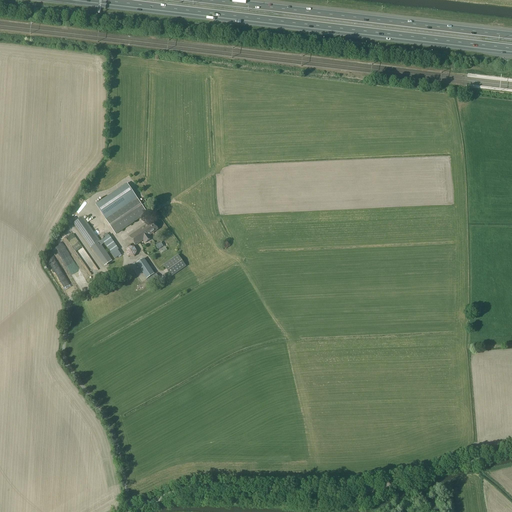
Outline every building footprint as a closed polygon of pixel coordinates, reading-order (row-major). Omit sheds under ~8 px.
[(96,204),(116,234),(147,213),(127,183),(96,204)] [(112,260),(101,245),(105,243),(115,258),(121,254),(118,250),(118,249),(109,235),(100,241),(83,216),(73,223),(90,248),(91,247),(104,266),(112,260)] [(148,224),(130,236),(136,245),(143,240),(145,243),(149,240),(149,241),(152,239),(151,238),(152,238),(150,235),(151,235),(150,234),(158,229),(152,221),(148,224)] [(125,257),(134,257),(133,247),(124,247),(125,257)] [(178,255),(163,265),(164,266),(169,274),(171,276),(186,266),(179,255),(178,255)] [(144,258),(137,263),(136,263),(147,278),(154,273),(144,258)] [(159,278),(156,273),(146,280),(149,284),(159,278)]
